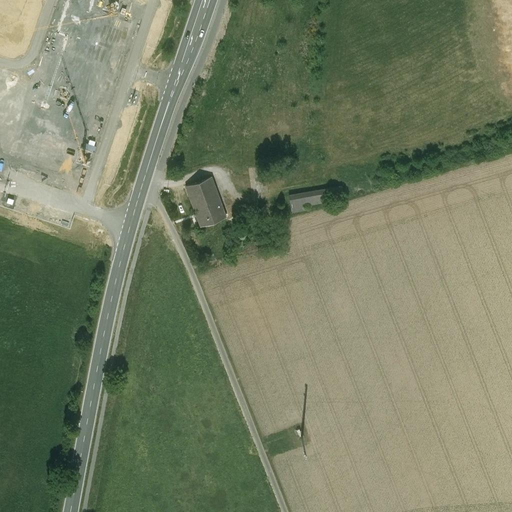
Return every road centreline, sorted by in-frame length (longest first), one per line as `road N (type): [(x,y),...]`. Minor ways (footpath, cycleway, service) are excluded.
road 1 (unclassified): [(285,511),(192,274),(141,186)]
road 2 (secondary): [(70,511),(141,186)]
road 3 (secondary): [(141,186),(201,0)]
